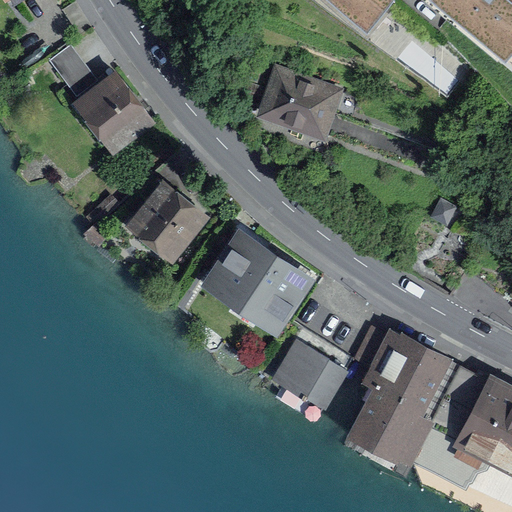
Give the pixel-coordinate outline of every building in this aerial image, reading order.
[(391,0),(318,0),(364,39),(388,10),(385,8),(391,0)] [(511,51),(511,3),(508,0),(421,0),(496,61),(498,58),(503,62),(511,51)] [(75,96),(96,80),(69,44),(48,60),(75,96)] [(343,89),(273,62),(264,86),(245,80),(245,98),(257,103),(253,116),(323,142),(343,89)] [(151,122),(111,69),(96,80),(75,96),(69,101),(109,154),(151,122)] [(206,216),(159,178),(120,226),(168,264),(206,216)] [(109,231),(97,222),(119,203),(110,194),(89,212),(86,215),(93,225),(86,232),(100,242),(109,231)] [(446,226),(456,206),(440,198),(429,217),(446,226)] [(238,221),(196,285),(273,336),(316,272),(238,221)] [(193,292),(191,290),(202,274),(197,271),(175,303),(183,308),(193,292)] [(366,366),(384,333),(369,325),(352,358),(366,366)] [(366,378),(377,386),(367,405),(354,428),(395,451),(415,413),(420,415),(449,360),(450,359),(399,331),(397,335),(386,329),(384,333),(366,366),(371,368),(366,378)] [(346,369),(306,344),(285,381),(308,395),(324,405),(346,369)] [(511,506),(511,386),(488,373),(486,377),(479,373),(478,375),(449,360),(420,415),(415,413),(395,451),(464,490),(466,486),(511,506)]
